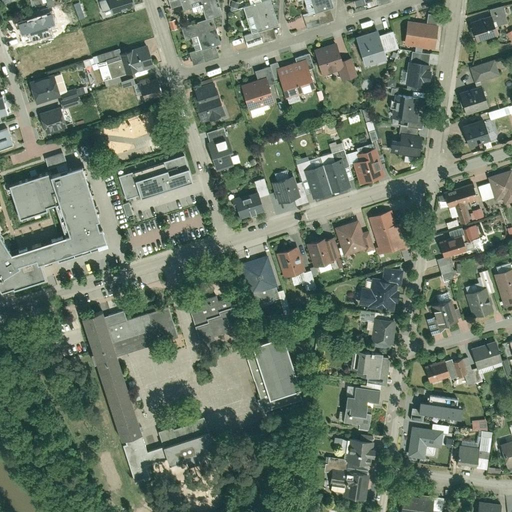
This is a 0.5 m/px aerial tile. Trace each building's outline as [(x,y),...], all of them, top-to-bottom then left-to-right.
[(108,0),(112,11),(136,4),(134,0),(108,0)] [(223,13),(218,0),(181,0),(184,8),(203,3),(208,18),(213,16),(223,13)] [(259,31),(279,24),(271,0),(264,0),(263,1),(244,6),(247,16),(254,14),(259,31)] [(312,0),(317,12),(335,6),(332,0),(312,0)] [(186,38),(199,34),(204,49),(221,44),(213,16),(208,18),(182,26),(186,38)] [(470,23),(476,41),(499,34),(493,16),(470,23)] [(405,19),(402,44),(432,48),(435,23),(405,19)] [(354,34),(364,64),(385,57),(383,50),(396,46),(391,29),(378,33),(376,26),(354,34)] [(237,49),(248,43),(244,36),(233,42),(237,49)] [(313,46),(322,73),(336,68),(340,81),(358,75),(351,53),(342,55),(337,39),(313,46)] [(121,49),(127,71),(154,63),(147,41),(121,49)] [(278,76),(284,97),(314,88),(308,68),(313,66),(308,51),(294,55),(295,59),(278,65),(277,60),(269,63),(274,78),(278,76)] [(424,78),(430,78),(432,64),(426,63),(427,59),(410,57),(406,82),(423,85),(424,78)] [(475,81),(501,75),(497,59),(471,65),(475,81)] [(30,80),(37,102),(61,95),(55,73),(30,80)] [(240,81),(249,107),(274,99),(266,73),(240,81)] [(139,78),(144,97),(162,92),(157,75),(149,77),(148,75),(139,78)] [(125,87),(137,83),(135,77),(123,81),(125,87)] [(194,88),(203,119),(228,111),(218,80),(194,88)] [(460,92),(466,113),(490,105),(483,85),(460,92)] [(395,90),(392,116),(415,119),(418,94),(395,90)] [(40,112),(46,132),(68,126),(63,105),(40,112)] [(511,113),(511,105),(490,111),(492,119),(511,113)] [(463,124),(469,144),(491,137),(485,117),(463,124)] [(373,119),(368,121),(373,139),(378,138),(373,119)] [(0,149),(13,145),(7,127),(0,130),(0,149)] [(399,129),(396,151),(418,154),(421,132),(399,129)] [(211,147),(218,170),(235,165),(231,150),(233,150),(230,141),(211,147)] [(376,174),(383,171),(375,145),(357,151),(360,160),(354,162),(360,182),(377,177),(376,174)] [(168,161),(177,187),(194,182),(185,156),(168,161)] [(332,192),(350,186),(341,159),(323,164),(332,192)] [(151,167),(159,193),(177,187),(168,161),(151,167)] [(61,200),(93,190),(84,163),(52,173),(61,200)] [(314,198),(332,192),(323,164),(305,170),(314,198)] [(134,172),(141,195),(142,199),(159,193),(151,167),(134,172)] [(506,205),(511,203),(511,168),(489,176),(496,199),(503,197),(506,205)] [(61,200),(52,173),(52,171),(11,184),(21,216),(49,208),(48,204),(61,200)] [(119,177),(127,200),(141,195),(134,172),(119,177)] [(273,179),(281,203),(301,197),(294,173),(273,179)] [(445,190),(451,208),(457,206),(466,203),(477,199),(472,182),(445,190)] [(233,196),(240,217),(265,209),(259,188),(233,196)] [(61,200),(72,232),(100,222),(99,217),(102,216),(93,190),(61,200)] [(124,203),(127,216),(133,214),(130,202),(124,203)] [(466,203),(457,206),(462,223),(471,220),(466,203)] [(403,220),(396,222),(392,208),(369,215),(382,254),(404,247),(411,245),(403,220)] [(450,228),(460,224),(458,218),(448,222),(450,228)] [(369,247),(361,219),(337,227),(345,254),(369,247)] [(72,232),(77,248),(108,238),(104,225),(101,226),(100,222),(72,232)] [(0,287),(2,291),(48,276),(43,259),(38,243),(14,251),(0,229),(0,287)] [(51,239),(38,243),(43,259),(57,254),(77,248),(72,232),(51,239)] [(335,260),(334,256),(340,254),(333,235),(327,237),(327,234),(309,240),(317,265),(335,260)] [(465,235),(438,243),(443,259),(469,252),(465,235)] [(286,278),(306,271),(297,243),(277,250),(286,278)] [(248,293),(280,283),(269,250),(238,261),(248,293)] [(384,264),(383,274),(372,272),(371,285),(361,283),(359,299),(368,301),(368,303),(396,307),(399,283),(402,283),(404,267),(384,264)] [(504,307),(511,304),(511,267),(511,266),(493,272),(504,307)] [(476,316),(492,311),(483,282),(467,287),(476,316)] [(229,335),(225,323),(238,319),(230,293),(217,297),(215,292),(187,301),(201,344),(229,335)] [(439,325),(458,320),(449,293),(431,299),(439,325)] [(124,442),(137,483),(151,479),(147,463),(168,457),(164,444),(148,449),(143,431),(144,431),(120,354),(180,335),(170,304),(128,317),(125,307),(107,312),(104,304),(79,312),(119,439),(125,437),(127,441),(124,442)] [(371,338),(393,341),(397,316),(375,313),(371,338)] [(246,347),(266,411),(307,399),(287,335),(246,347)] [(470,346),(477,368),(503,360),(496,338),(470,346)] [(350,370),(367,372),(366,380),(382,382),(383,374),(388,374),(391,353),(382,352),(383,348),(354,344),(350,370)] [(430,383),(451,376),(445,358),(425,364),(430,383)] [(383,388),(350,384),(345,419),(361,422),(360,430),(372,431),(375,408),(367,407),(368,398),(381,400),(383,388)] [(412,406),(410,419),(424,420),(425,412),(461,417),(463,406),(457,405),(458,398),(431,395),(430,401),(419,400),(418,407),(412,406)] [(170,464),(189,458),(191,466),(203,462),(201,454),(214,450),(213,445),(215,444),(210,429),(205,431),(200,415),(190,418),(191,420),(175,425),(174,424),(165,426),(170,442),(164,444),(168,457),(170,464)] [(488,419),(473,419),(474,429),(488,429),(488,419)] [(427,454),(428,444),(441,446),(444,429),(411,425),(407,452),(427,454)] [(348,460),(369,462),(371,436),(350,434),(348,460)] [(511,441),(502,444),(509,468),(511,467),(511,441)] [(479,446),(459,443),(456,463),(476,466),(479,446)] [(346,496),(368,499),(372,474),(350,470),(346,496)] [(431,511),(434,495),(402,491),(399,511),(402,511),(431,511)] [(476,511),(499,511),(502,499),(479,496),(476,511)]
